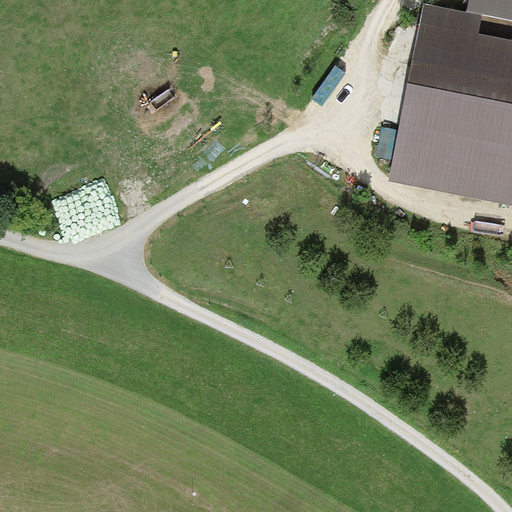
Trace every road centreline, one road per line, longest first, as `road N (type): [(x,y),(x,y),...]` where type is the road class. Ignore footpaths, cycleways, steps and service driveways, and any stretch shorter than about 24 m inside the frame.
road 1 (track): [(110,269),(333,387),(403,432),(499,511)]
road 2 (track): [(110,269),(146,229),(202,189),(344,121),(369,85),(401,0)]
